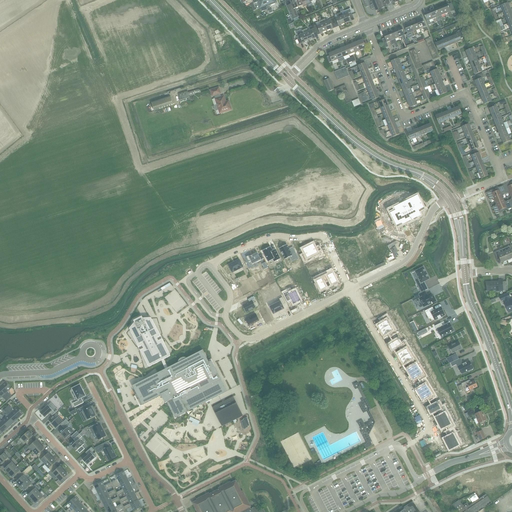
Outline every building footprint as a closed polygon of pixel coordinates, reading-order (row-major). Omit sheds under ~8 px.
[(265,0),(258,0),(257,1),(258,2),(262,12),(267,9),(268,10),(271,9),(270,6),(267,8),(266,5),(267,5),(265,0)] [(298,7),(295,0),(291,0),(290,0),(289,0),(290,0),(291,4),(287,6),(290,12),(291,12),(293,18),(298,16),(295,8),(298,7)] [(362,0),(365,6),(369,4),(372,10),(375,9),(376,11),(381,8),(377,0),(375,0),(372,1),(371,0),(362,0)] [(377,0),(381,8),(387,6),(386,4),(389,3),(387,0),(377,0)] [(451,12),(455,10),(452,3),(448,5),(448,4),(442,7),(445,14),(448,13),(450,17),(452,16),(451,12)] [(510,9),(508,3),(501,6),(503,12),(510,9)] [(445,14),(442,7),(436,9),(440,20),(443,19),(441,15),(445,14)] [(345,15),(344,11),(342,8),(339,10),(341,12),(345,23),(351,21),(351,20),(354,19),(350,10),(347,11),(348,13),(345,15)] [(440,20),(436,9),(430,12),(433,19),(436,18),(438,21),(440,20)] [(511,12),(510,9),(503,12),(506,17),(511,14),(511,12)] [(332,19),(335,27),(338,25),(339,26),(345,23),(341,12),(337,14),(339,17),(336,18),(335,17),(332,19)] [(433,19),(430,12),(424,14),(428,25),(431,24),(429,20),(433,19)] [(335,27),(332,19),(329,20),(329,21),(326,22),(325,19),(322,20),(326,31),(333,28),(332,28),(335,27)] [(326,31),(322,20),(319,21),(320,25),(317,26),(317,25),(314,26),(314,28),(317,34),(320,33),(326,31)] [(423,20),(417,22),(420,29),(423,28),(425,32),(427,31),(423,20)] [(417,22),(411,25),(415,36),(418,35),(416,31),(420,29),(417,22)] [(40,23),(36,26),(41,34),(46,31),(40,23)] [(415,36),(411,25),(405,27),(407,34),(411,33),(413,37),(415,36)] [(36,26),(32,29),(37,37),(41,34),(36,26)] [(314,28),(311,29),(312,30),(309,32),(307,28),(304,29),(309,40),(315,38),(315,37),(318,36),(317,34),(314,28)] [(396,31),(399,38),(402,36),(404,40),(406,39),(402,28),(396,31)] [(32,29),(28,32),(33,40),(37,37),(32,29)] [(304,29),(301,31),(301,30),(296,32),(298,37),(297,37),(300,45),(300,44),(309,40),(304,29)] [(458,34),(453,36),(456,43),(461,41),(461,39),(464,37),(461,30),(457,31),(458,34)] [(396,31),(390,33),(394,44),(396,48),(398,47),(395,39),(399,38),(396,31)] [(28,32),(23,35),(28,43),(33,40),(28,32)] [(382,39),(385,48),(386,48),(388,47),(387,43),(390,41),(392,45),(394,44),(390,33),(384,35),(385,38),(382,39)] [(450,46),(456,43),(453,36),(447,38),(450,46)] [(450,46),(447,38),(441,41),(444,48),(450,46)] [(362,39),(357,42),(360,50),(366,48),(362,39)] [(438,50),(444,48),(441,41),(435,43),(438,50)] [(357,42),(351,44),(355,53),(360,50),(357,42)] [(351,44),(345,46),(349,55),(355,53),(351,44)] [(7,46),(3,49),(8,57),(13,54),(7,46)] [(345,46),(340,49),(343,57),(349,55),(345,46)] [(468,57),(475,54),(473,48),(466,51),(468,57)] [(3,49),(0,51),(0,53),(4,60),(8,57),(3,49)] [(340,49),(334,51),(338,59),(343,57),(340,49)] [(327,57),(329,63),(332,62),(338,59),(334,51),(329,53),(330,56),(327,57)] [(475,54),(468,57),(470,63),(477,60),(475,54)] [(393,67),(401,64),(398,58),(391,61),(393,67)] [(477,60),(470,63),(473,68),(480,65),(477,60)] [(358,66),(360,72),(368,69),(365,63),(358,66)] [(401,64),(393,67),(396,73),(403,70),(401,64)] [(482,71),(480,65),(473,68),(475,74),(482,71)] [(434,67),(432,68),(430,69),(427,70),(426,71),(427,74),(431,73),(433,78),(440,75),(437,69),(436,70),(435,67),(434,67)] [(368,69),(360,72),(363,77),(370,74),(368,69)] [(403,70),(396,73),(398,79),(405,76),(403,70)] [(11,71),(3,76),(6,81),(14,76),(11,71)] [(365,83),(372,80),(370,74),(363,77),(365,83)] [(482,74),(476,76),(478,80),(475,81),(477,87),(484,84),(482,78),(484,78),(482,74)] [(433,78),(435,84),(442,81),(440,75),(433,78)] [(14,76),(6,81),(10,85),(17,80),(14,76)] [(401,84),(408,82),(405,76),(398,79),(401,84)] [(17,80),(10,85),(13,90),(20,85),(17,80)] [(372,80),(365,83),(367,89),(375,86),(372,80)] [(445,86),(442,81),(435,84),(438,89),(445,86)] [(408,82),(401,84),(403,90),(410,87),(408,82)] [(484,84),(477,87),(479,93),(486,90),(484,84)] [(20,85),(13,90),(16,94),(23,89),(20,85)] [(428,85),(426,85),(424,86),(427,94),(430,92),(433,91),(432,89),(430,90),(428,85)] [(375,86),(367,89),(370,94),(377,92),(375,86)] [(447,92),(445,86),(438,89),(440,95),(447,92)] [(410,87),(403,90),(405,96),(412,93),(410,87)] [(231,110),(229,104),(228,101),(226,102),(224,96),(221,97),(220,94),(221,94),(219,88),(210,90),(212,96),(214,96),(216,99),(215,99),(217,105),(214,106),(214,107),(215,110),(216,110),(219,109),(219,110),(220,109),(221,113),(231,110)] [(23,89),(16,94),(19,99),(26,93),(23,89)] [(482,98),(489,95),(486,90),(479,93),(482,98)] [(55,91),(53,96),(62,100),(64,95),(55,91)] [(183,97),(189,95),(188,92),(179,94),(181,100),(184,99),(183,97)] [(377,92),(370,94),(372,100),(379,97),(377,92)] [(26,93),(19,99),(22,103),(30,98),(26,93)] [(412,93),(405,96),(408,102),(415,99),(412,93)] [(484,104),(491,101),(489,95),(482,98),(484,104)] [(53,96),(51,101),(59,105),(62,100),(53,96)] [(154,110),(173,104),(171,96),(151,103),(154,110)] [(385,99),(378,102),(381,108),(388,105),(385,99)] [(417,105),(415,99),(408,102),(410,108),(417,105)] [(51,101),(49,106),(57,110),(59,105),(51,101)] [(388,105),(381,108),(383,114),(390,111),(388,105)] [(49,106),(47,111),(55,115),(57,110),(49,106)] [(459,106),(453,109),(456,116),(461,114),(459,106)] [(492,115),(499,112),(496,106),(489,109),(492,115)] [(453,109),(447,111),(450,118),(456,116),(453,109)] [(47,111),(45,116),(53,120),(55,115),(47,111)] [(390,111),(383,114),(385,120),(393,117),(390,111)] [(447,111),(441,114),(444,121),(450,118),(447,111)] [(499,112),(492,115),(494,120),(501,117),(499,112)] [(438,123),(444,121),(441,114),(435,116),(438,123)] [(45,116),(42,122),(51,125),(53,120),(45,116)] [(393,117),(385,120),(388,125),(395,122),(393,117)] [(501,117),(494,120),(496,126),(503,123),(501,117)] [(395,122),(388,125),(390,131),(397,128),(395,122)] [(503,123),(496,126),(499,132),(506,129),(503,123)] [(430,124),(424,126),(427,133),(433,131),(430,124)] [(469,124),(462,127),(464,133),(471,130),(469,124)] [(424,126),(418,128),(421,135),(427,133),(424,126)] [(298,127),(288,130),(290,137),(288,137),(289,140),(294,139),(293,136),(300,133),(298,127)] [(397,128),(390,131),(393,137),(400,134),(397,128)] [(418,128),(413,131),(416,138),(421,135),(418,128)] [(506,129),(499,132),(501,137),(508,135),(506,129)] [(474,135),(471,130),(464,133),(467,138),(474,135)] [(413,131),(407,133),(410,140),(411,143),(413,142),(412,139),(416,138),(413,131)] [(275,134),(265,138),(267,144),(274,142),(275,145),(280,143),(279,140),(277,141),(275,134)] [(476,141),(474,135),(467,138),(469,144),(476,141)] [(508,135),(501,137),(503,143),(510,140),(508,135)] [(304,141),(298,142),(299,145),(301,144),(303,150),(313,147),(312,141),(305,143),(304,141)] [(478,147),(476,141),(469,144),(471,150),(478,147)] [(313,147),(303,150),(305,156),(303,156),(304,159),(309,157),(308,155),(315,153),(313,147)] [(277,152),(271,154),(272,160),(283,157),(281,151),(283,150),(282,148),(276,149),(277,152)] [(474,161),(481,158),(478,152),(471,155),(474,161)] [(283,157),(272,160),(274,166),(281,164),(282,166),(287,165),(286,162),(284,162),(283,157)] [(481,158),(474,161),(476,167),(483,164),(481,158)] [(323,161),(318,162),(319,165),(320,164),(322,170),(333,167),(331,161),(324,163),(323,161)] [(483,164),(476,167),(479,173),(486,170),(483,164)] [(297,165),(288,168),(289,174),(298,171),(297,165)] [(333,167),(322,170),(324,176),(322,176),(323,179),(329,177),(328,175),(334,173),(333,167)] [(486,170),(479,173),(481,179),(488,176),(486,170)] [(64,171),(60,174),(66,183),(70,180),(64,171)] [(298,171),(289,174),(291,179),(300,176),(298,171)] [(60,174),(56,177),(62,185),(66,183),(60,174)] [(300,176),(291,179),(293,184),(302,181),(300,176)] [(56,177),(52,180),(58,188),(62,185),(56,177)] [(52,180),(48,182),(54,191),(58,188),(52,180)] [(293,184),(292,184),(294,190),(304,187),(302,181),(293,184)] [(48,182),(44,185),(50,194),(54,191),(48,182)] [(341,184),(339,186),(342,191),(345,189),(349,194),(354,190),(347,182),(342,186),(341,184)] [(507,184),(502,186),(505,194),(507,193),(508,193),(509,194),(510,195),(510,196),(511,194),(511,188),(510,184),(507,185),(507,184)] [(115,186),(110,193),(114,196),(120,189),(115,186)] [(499,200),(503,199),(503,198),(502,196),(503,195),(504,194),(505,194),(502,186),(498,188),(495,190),(499,200)] [(120,189),(114,196),(118,200),(123,192),(120,189)] [(38,190),(35,194),(43,201),(46,197),(38,190)] [(331,193),(325,195),(328,205),(334,204),(332,197),(335,196),(333,190),(330,191),(331,193)] [(494,201),(495,202),(499,200),(495,190),(491,191),(487,193),(490,200),(492,199),(494,200),(495,201),(494,201)] [(123,192),(118,200),(122,203),(127,196),(123,192)] [(306,196),(300,198),(303,208),(309,206),(307,199),(310,198),(308,193),(305,194),(306,196)] [(35,194),(32,197),(39,204),(43,201),(35,194)] [(319,195),(316,196),(318,201),(320,200),(323,207),(328,205),(325,195),(319,197),(319,195)] [(127,196),(122,203),(126,206),(131,199),(127,196)] [(417,196),(389,210),(397,225),(402,222),(403,224),(407,222),(406,221),(415,216),(416,218),(421,215),(418,210),(423,207),(417,196)] [(32,197),(28,201),(36,208),(39,204),(32,197)] [(131,199),(126,206),(130,209),(135,202),(131,199)] [(511,208),(508,201),(507,201),(506,201),(504,201),(504,200),(503,199),(499,200),(503,211),(504,211),(503,211),(507,209),(507,210),(511,208)] [(499,200),(495,202),(495,203),(496,204),(495,206),(494,206),(493,207),(496,214),(500,213),(500,212),(503,211),(499,200)] [(28,201),(25,204),(33,211),(36,208),(28,201)] [(135,202),(130,209),(134,213),(139,206),(135,202)] [(25,204),(22,208),(30,215),(33,211),(25,204)] [(22,208),(18,211),(26,219),(30,215),(22,208)] [(41,218),(34,226),(38,229),(45,222),(41,218)] [(6,221),(0,226),(0,227),(4,231),(10,224),(6,221)] [(45,222),(38,229),(41,233),(48,225),(45,222)] [(10,224),(4,231),(7,234),(13,227),(10,224)] [(48,225),(41,233),(45,236),(52,228),(48,225)] [(13,227),(7,234),(10,237),(16,230),(13,227)] [(52,228),(45,236),(48,239),(55,232),(52,228)] [(16,230),(10,237),(13,240),(19,233),(16,230)] [(55,232),(48,239),(52,243),(59,235),(55,232)] [(19,233),(13,240),(16,243),(22,236),(19,233)] [(65,233),(58,241),(61,245),(68,237),(65,233)] [(22,236),(16,243),(19,245),(25,239),(22,236)] [(68,237),(61,245),(65,248),(72,240),(68,237)] [(146,238),(142,242),(149,248),(153,244),(146,238)] [(25,239),(19,245),(23,249),(29,242),(25,239)] [(72,240),(65,248),(68,251),(76,243),(72,240)] [(29,242),(23,249),(27,253),(33,246),(29,242)] [(142,242),(139,245),(145,252),(149,248),(142,242)] [(76,243),(68,251),(72,255),(79,247),(76,243)] [(313,244),(308,246),(312,255),(317,253),(318,255),(322,253),(319,247),(316,249),(313,244)] [(139,245),(135,249),(141,256),(145,252),(139,245)] [(287,245),(279,248),(285,260),(289,257),(291,262),(298,258),(294,249),(290,251),(289,249),(287,245)] [(503,249),(507,260),(508,260),(508,261),(511,259),(511,258),(511,245),(509,246),(509,247),(503,249)] [(305,254),(302,256),(305,262),(309,260),(307,258),(312,255),(308,246),(302,249),(305,254)] [(378,247),(375,248),(378,255),(381,253),(384,258),(389,256),(387,252),(388,251),(387,249),(386,249),(385,246),(379,249),(378,247)] [(270,247),(263,251),(268,262),(273,260),(274,262),(280,259),(276,249),(272,251),(270,247)] [(373,252),(368,255),(373,264),(378,261),(375,256),(378,255),(375,248),(372,250),(373,252)] [(135,249),(131,253),(137,260),(141,256),(135,249)] [(507,260),(503,249),(497,251),(494,252),(497,260),(500,259),(501,262),(507,260)] [(249,255),(246,257),(249,262),(251,261),(253,264),(264,259),(262,255),(259,256),(257,252),(250,256),(249,255)] [(131,253),(127,257),(133,263),(137,260),(131,253)] [(362,255),(359,257),(362,263),(365,261),(367,267),(373,264),(368,255),(363,257),(362,255)] [(357,260),(352,263),(356,272),(362,269),(359,264),(362,263),(359,257),(356,258),(357,260)] [(125,259),(121,263),(128,269),(132,265),(125,259)] [(239,260),(229,265),(232,272),(243,267),(239,260)] [(121,263),(117,266),(124,273),(128,269),(121,263)] [(346,263),(342,265),(345,271),(348,270),(351,275),(356,272),(352,263),(347,265),(346,263)] [(117,266),(113,270),(120,277),(124,273),(117,266)] [(423,267),(415,271),(415,272),(421,283),(417,285),(421,293),(423,292),(426,290),(428,289),(424,282),(429,279),(423,267)] [(113,270),(109,274),(116,281),(120,277),(113,270)] [(270,273),(269,270),(265,272),(266,273),(267,275),(270,280),(271,282),(271,283),(274,281),(273,278),(270,273)] [(326,273),(323,275),(326,281),(329,279),(332,284),(337,282),(335,278),(336,278),(335,275),(334,275),(333,273),(328,275),(326,273)] [(261,279),(258,274),(242,283),(244,287),(241,289),(244,294),(252,290),(253,292),(259,289),(255,282),(261,279)] [(321,278),(316,281),(321,290),(326,287),(324,282),(326,281),(323,275),(320,276),(321,278)] [(304,279),(305,282),(298,286),(305,298),(312,295),(308,286),(313,284),(309,276),(304,279)] [(51,277),(43,280),(45,286),(53,282),(51,277)] [(503,291),(502,280),(499,280),(499,282),(486,282),(487,291),(499,290),(499,291),(503,291)] [(401,281),(396,283),(400,293),(405,290),(406,292),(410,290),(407,284),(404,286),(401,281)] [(53,282),(45,286),(47,291),(56,287),(53,282)] [(393,291),(390,293),(393,299),(396,297),(395,295),(400,293),(396,283),(390,286),(393,291)] [(385,289),(379,292),(384,301),(389,298),(390,300),(393,299),(390,293),(387,294),(385,289)] [(290,290),(283,294),(287,302),(292,300),(294,304),(300,301),(295,291),(291,293),(290,290)] [(377,299),(374,301),(377,307),(380,305),(379,303),(384,301),(379,292),(374,294),(377,299)] [(415,298),(412,299),(414,302),(416,300),(420,308),(428,304),(428,305),(431,303),(432,304),(433,304),(432,303),(436,301),(433,297),(432,295),(429,297),(428,295),(426,296),(426,295),(425,296),(423,292),(421,293),(414,296),(415,298)] [(505,302),(509,312),(511,310),(511,298),(509,300),(508,298),(510,297),(508,294),(500,297),(502,300),(505,299),(506,302),(505,302)] [(249,302),(242,306),(246,312),(256,307),(253,301),(255,300),(254,297),(248,299),(249,302)] [(280,302),(270,307),(274,314),(284,309),(282,305),(285,303),(282,297),(279,299),(280,302)] [(369,297),(363,300),(365,304),(364,304),(365,307),(366,306),(368,309),(373,306),(374,309),(377,307),(374,301),(371,302),(369,297)] [(61,298),(52,302),(54,307),(63,303),(61,298)] [(63,303),(54,307),(57,312),(65,308),(63,303)] [(432,307),(425,311),(428,319),(433,316),(435,320),(438,318),(438,319),(441,318),(441,317),(445,315),(442,310),(442,311),(440,308),(434,311),(432,307)] [(7,308),(2,308),(2,319),(6,319),(6,321),(11,321),(11,312),(7,312),(7,308)] [(35,312),(31,312),(31,321),(36,321),(37,319),(40,319),(40,308),(35,308),(35,312)] [(57,312),(56,312),(59,317),(68,313),(65,308),(57,312)] [(259,321),(255,314),(246,319),(249,326),(259,321)] [(134,323),(129,329),(138,347),(140,346),(141,350),(140,350),(148,367),(159,362),(161,361),(165,369),(133,386),(137,394),(136,395),(133,390),(136,396),(136,397),(141,406),(163,394),(164,397),(163,397),(165,400),(166,399),(175,418),(178,416),(227,391),(213,363),(212,361),(209,362),(203,350),(167,368),(163,360),(170,356),(161,339),(160,340),(158,337),(160,336),(150,318),(142,318),(141,316),(137,319),(133,321),(134,323)] [(383,322),(378,325),(381,330),(389,325),(386,320),(389,319),(387,316),(381,319),(383,322)] [(441,323),(435,326),(437,330),(438,330),(442,337),(453,331),(449,323),(443,326),(441,323)] [(389,325),(381,330),(384,336),(389,333),(390,335),(396,332),(394,329),(392,330),(389,325)] [(426,328),(417,333),(419,337),(428,332),(426,328)] [(398,339),(389,344),(392,350),(399,346),(401,348),(407,345),(405,342),(401,344),(398,339)] [(452,354),(462,348),(459,342),(448,347),(452,354)] [(402,351),(397,354),(400,359),(409,354),(406,349),(408,348),(407,345),(401,348),(402,351)] [(409,354),(400,359),(404,364),(409,361),(410,364),(416,360),(414,357),(412,359),(409,354)] [(450,363),(459,359),(456,354),(447,359),(449,364),(450,363)] [(461,365),(459,359),(450,363),(452,367),(456,365),(459,371),(460,370),(462,374),(468,371),(469,372),(473,370),(472,369),(473,369),(469,361),(461,365)] [(412,367),(407,370),(410,375),(419,369),(416,365),(418,363),(416,360),(410,364),(412,367)] [(450,370),(454,379),(458,377),(453,368),(450,370)] [(419,369),(410,375),(413,380),(418,377),(420,380),(426,376),(424,373),(422,374),(419,369)] [(422,387),(417,390),(420,395),(428,390),(425,385),(428,384),(426,380),(420,384),(422,387)] [(470,390),(477,386),(474,380),(470,382),(469,380),(461,383),(464,389),(468,387),(470,390)] [(2,385),(0,386),(0,388),(10,399),(12,397),(8,392),(11,389),(5,382),(5,383),(4,382),(1,385),(2,385)] [(371,409),(358,382),(353,385),(355,389),(358,388),(364,399),(361,400),(371,420),(369,421),(371,426),(373,427),(375,422),(369,410),(371,409)] [(330,386),(333,393),(339,390),(336,384),(330,386)] [(73,389),(78,399),(85,396),(80,385),(73,389)] [(0,398),(2,397),(7,402),(10,399),(0,388),(0,398)] [(428,390),(420,395),(423,400),(428,397),(429,400),(435,396),(433,393),(431,394),(428,390)] [(222,427),(243,416),(233,396),(212,407),(222,427)] [(40,412),(45,418),(45,417),(50,413),(52,416),(58,410),(51,403),(48,405),(46,407),(44,405),(41,408),(43,410),(40,412)] [(437,403),(428,408),(431,413),(438,410),(440,413),(446,409),(444,406),(440,408),(437,403)] [(9,405),(7,408),(17,419),(20,417),(20,418),(23,415),(23,414),(17,407),(14,410),(9,405)] [(87,405),(78,409),(80,413),(82,412),(84,416),(86,415),(88,419),(96,415),(91,407),(88,408),(87,405)] [(7,408),(4,410),(8,415),(5,418),(11,425),(12,424),(12,425),(15,422),(14,422),(17,419),(7,408)] [(441,415),(436,418),(438,423),(448,419),(445,414),(447,413),(446,409),(440,413),(441,415)] [(478,423),(486,419),(482,410),(474,414),(475,415),(472,416),(474,419),(476,418),(478,423)] [(59,417),(51,424),(56,429),(61,425),(63,427),(69,422),(66,419),(64,422),(59,417)] [(244,420),(241,421),(244,430),(248,427),(248,426),(250,426),(247,417),(243,419),(244,420)] [(0,419),(0,424),(5,430),(8,428),(11,426),(11,425),(5,418),(2,421),(0,419)] [(448,419),(438,423),(441,429),(446,426),(448,429),(454,426),(452,423),(450,424),(448,419)] [(362,420),(357,423),(361,431),(360,432),(366,442),(367,444),(364,445),(366,449),(373,445),(371,442),(372,441),(369,435),(368,433),(366,429),(367,429),(366,427),(362,420)] [(65,430),(61,434),(65,439),(73,432),(68,427),(71,425),(69,422),(63,427),(65,430)] [(281,439),(295,433),(291,424),(277,430),(281,439)] [(92,426),(89,428),(94,438),(97,436),(98,440),(106,436),(100,425),(93,429),(92,426)] [(449,436),(444,439),(447,444),(456,440),(453,435),(455,434),(454,430),(448,433),(449,436)] [(480,440),(485,438),(482,430),(477,433),(480,440)] [(27,445),(32,440),(30,438),(33,436),(31,434),(32,433),(30,431),(29,432),(29,431),(20,439),(24,444),(25,442),(27,445)] [(76,442),(71,446),(72,446),(76,451),(77,450),(80,453),(85,449),(82,446),(84,444),(79,439),(82,437),(80,434),(74,439),(76,442)] [(32,440),(27,445),(33,451),(41,444),(39,441),(38,442),(37,440),(34,442),(32,440)] [(456,440),(447,444),(449,450),(458,445),(456,440)] [(41,444),(33,451),(39,458),(44,453),(42,451),(44,449),(43,447),(44,446),(41,444)] [(109,460),(116,456),(111,446),(104,450),(109,460)] [(83,459),(82,459),(88,465),(95,458),(96,458),(97,457),(92,452),(94,450),(92,447),(86,453),(88,455),(83,460),(83,459)] [(5,465),(10,460),(4,453),(0,457),(0,463),(1,464),(3,462),(5,465)] [(44,453),(39,458),(45,464),(53,457),(51,454),(50,455),(48,453),(46,455),(44,453)] [(54,464),(56,462),(55,460),(55,459),(53,457),(45,464),(51,471),(56,466),(54,464)] [(8,474),(16,466),(10,460),(5,465),(7,467),(5,469),(6,471),(8,474)] [(15,475),(17,478),(22,473),(16,466),(8,474),(10,476),(11,476),(12,477),(15,475)] [(58,468),(56,466),(51,471),(57,477),(65,470),(62,467),(62,468),(60,466),(58,468)] [(56,482),(60,486),(68,479),(66,477),(68,475),(66,473),(67,472),(65,470),(57,477),(59,480),(56,482)] [(116,480),(112,482),(113,485),(127,478),(124,471),(116,475),(114,476),(116,480)] [(22,473),(17,478),(19,480),(16,482),(18,484),(17,484),(20,487),(28,479),(24,475),(26,474),(23,472),(22,473)] [(123,489),(131,485),(129,481),(129,482),(127,478),(113,485),(115,489),(121,486),(123,489)] [(34,486),(28,479),(20,487),(22,489),(23,489),(24,490),(26,488),(28,491),(34,486)] [(265,511),(263,509),(258,511),(255,506),(251,509),(250,507),(251,507),(243,491),(241,491),(236,480),(231,483),(231,481),(218,488),(219,489),(209,494),(209,493),(196,499),(197,500),(192,503),(197,511),(265,511)] [(98,493),(106,489),(112,486),(110,483),(104,486),(102,482),(94,486),(98,493)] [(124,493),(126,496),(134,492),(135,492),(133,488),(132,489),(131,485),(123,489),(117,492),(118,496),(124,493)] [(34,486),(28,491),(30,493),(28,495),(30,497),(29,497),(31,500),(40,493),(34,486)] [(106,489),(98,493),(98,494),(100,497),(102,500),(110,496),(116,493),(114,490),(108,493),(106,489)] [(40,493),(31,500),(34,502),(36,504),(38,502),(40,504),(45,499),(48,497),(42,491),(40,493)] [(136,496),(134,492),(126,496),(120,499),(122,503),(128,500),(130,504),(138,500),(138,499),(137,496),(136,496)] [(459,500),(452,505),(456,510),(457,511),(478,511),(479,511),(485,507),(492,503),(486,494),(473,503),(470,505),(469,506),(467,503),(463,506),(459,500)] [(104,504),(105,507),(113,503),(119,500),(118,497),(112,500),(110,496),(102,500),(102,501),(101,501),(103,504),(104,504)] [(66,511),(70,511),(80,503),(75,497),(68,503),(71,507),(66,511)] [(138,500),(130,504),(124,507),(126,510),(132,507),(134,511),(142,507),(138,500)] [(418,511),(420,511),(413,501),(404,508),(402,506),(393,511),(418,511)] [(80,503),(70,511),(75,511),(76,511),(81,511),(85,509),(85,508),(83,505),(82,505),(80,503)] [(115,507),(113,503),(105,507),(105,508),(107,511),(113,511),(123,507),(121,504),(115,507)]
